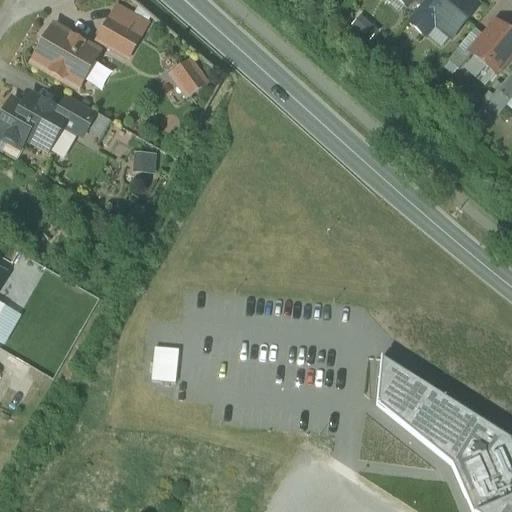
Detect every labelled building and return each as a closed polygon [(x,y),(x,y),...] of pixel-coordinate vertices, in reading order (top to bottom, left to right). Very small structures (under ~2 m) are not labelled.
[(442,0),(434,10),(427,19),(431,23),(451,40),(478,8),(469,1),(470,0),(469,0),(442,0)] [(421,6),(407,23),(421,35),(431,23),(427,19),(434,10),(425,2),(421,6)] [(147,25),(117,9),(110,22),(139,39),(147,25)] [(139,39),(110,22),(97,43),(127,60),(139,39)] [(511,37),(496,25),(471,55),(495,76),(511,55),(511,37)] [(98,55),(53,29),(33,65),(77,90),(98,55)] [(467,61),(456,52),(447,63),(458,72),(467,61)] [(208,89),(190,64),(170,78),(188,103),(208,89)] [(511,73),(496,92),(510,104),(511,100),(511,73)] [(23,109),(12,102),(0,122),(0,138),(20,150),(24,142),(42,153),(46,152),(48,153),(63,128),(68,118),(59,113),(30,97),(23,109)] [(96,115),(67,99),(59,113),(68,118),(63,128),(82,139),(96,115)] [(20,150),(0,138),(0,151),(17,162),(23,152),(20,150)] [(139,174),(162,175),(162,155),(139,154),(139,174)] [(0,343),(44,367),(77,306),(25,278),(0,323),(0,343)] [(159,383),(183,384),(184,349),(160,349),(159,383)] [(511,511),(511,447),(510,442),(380,361),(376,407),(451,468),(469,511),(511,511)]
